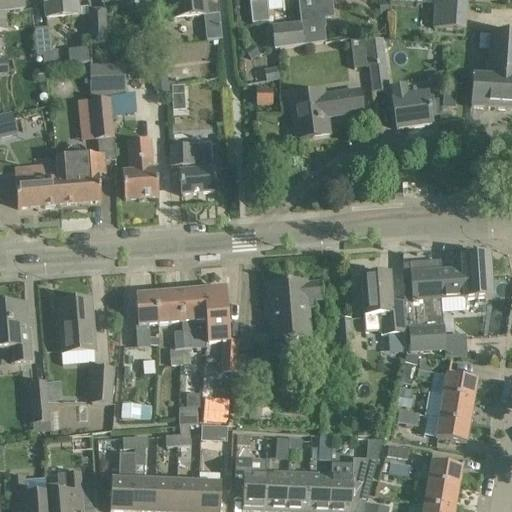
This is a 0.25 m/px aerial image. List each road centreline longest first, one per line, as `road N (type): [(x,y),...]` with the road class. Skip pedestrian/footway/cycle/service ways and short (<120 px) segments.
road 1 (residential): [(252,243),(365,158),(511,135)]
road 2 (tertiary): [(252,243),(511,221)]
road 3 (tertiary): [(0,262),(252,243)]
